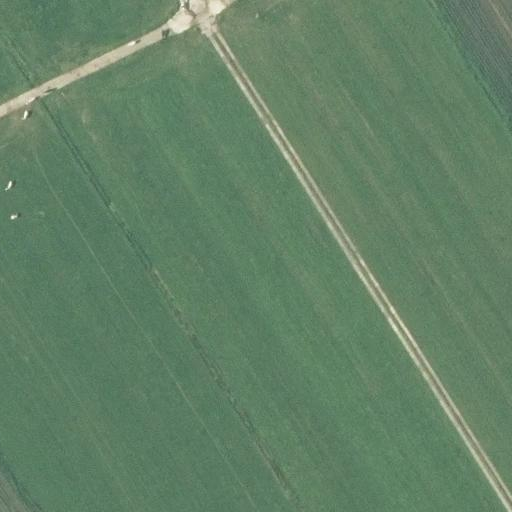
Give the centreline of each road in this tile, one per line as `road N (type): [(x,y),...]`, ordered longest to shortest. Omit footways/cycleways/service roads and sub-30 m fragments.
road 1 (track): [(511,509),(190,0)]
road 2 (track): [(0,112),(221,0)]
